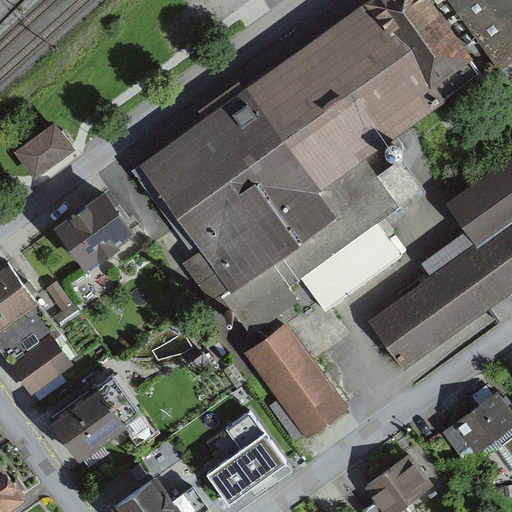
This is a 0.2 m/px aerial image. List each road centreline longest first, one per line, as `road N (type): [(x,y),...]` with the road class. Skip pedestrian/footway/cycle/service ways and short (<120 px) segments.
road 1 (residential): [(0,225),(311,0)]
road 2 (residential): [(511,333),(267,511)]
road 3 (residential): [(0,401),(77,511)]
